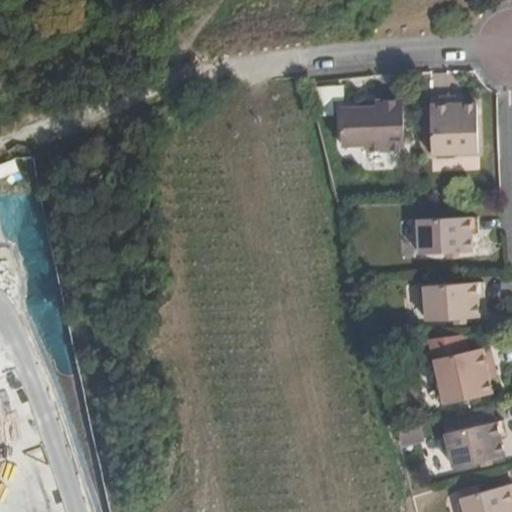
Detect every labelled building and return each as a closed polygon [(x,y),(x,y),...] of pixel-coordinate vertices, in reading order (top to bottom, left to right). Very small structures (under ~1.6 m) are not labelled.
[(453,102),(453,94),(431,95),(431,150),(477,149),(477,102),(461,102),(453,102)] [(400,97),(374,98),(375,106),(363,106),(340,107),(342,144),(364,144),(365,151),(402,149),(400,97)] [(447,250),(460,250),(471,249),(470,230),(477,230),(477,214),(419,216),(412,222),(412,235),(419,240),(419,251),(447,250)] [(455,316),(467,316),(479,315),(478,297),(485,298),(483,280),(423,284),(415,289),(416,302),(425,306),(426,318),(455,316)] [(467,323),(467,316),(455,316),(455,324),(467,323)] [(262,337),(203,352),(209,380),(216,379),(218,386),(226,386),(231,394),(274,382),(262,337)] [(485,392),(482,376),(481,370),(489,368),(482,345),(428,358),(437,402),(485,392)] [(342,431),(378,421),(364,363),(326,374),(342,431)] [(481,370),(482,376),(490,374),(489,368),(481,370)] [(494,407),(483,409),(485,422),(496,419),(494,407)] [(483,409),(443,417),(446,430),(485,422),(483,409)] [(492,456),(504,453),(500,436),(508,434),(504,418),(496,419),(485,422),(446,430),(446,432),(439,437),(443,448),(450,451),(454,464),(478,459),(492,456)] [(493,463),(492,456),(478,459),(480,466),(493,463)] [(511,511),(511,481),(459,495),(463,511),(511,511)]
